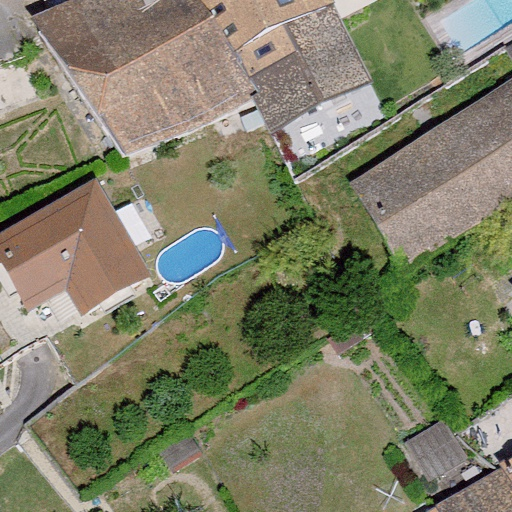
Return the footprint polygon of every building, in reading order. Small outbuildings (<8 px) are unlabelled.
[(105,0),(40,31),(112,181),(248,116),(223,67),(191,0),(105,0)] [(191,0),(223,67),(325,19),(315,0),(191,0)] [(511,208),(511,75),(338,186),(398,280),(511,208)] [(146,285),(85,185),(0,236),(0,288),(18,318),(68,288),(88,321),(146,285)] [(511,460),(492,473),(511,503),(511,460)] [(511,511),(511,503),(492,473),(430,511),(511,511)]
